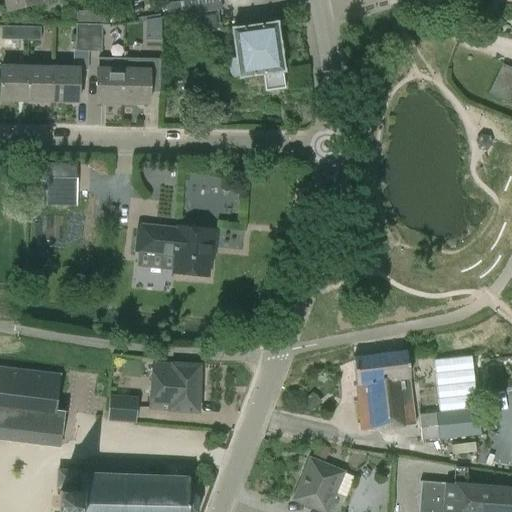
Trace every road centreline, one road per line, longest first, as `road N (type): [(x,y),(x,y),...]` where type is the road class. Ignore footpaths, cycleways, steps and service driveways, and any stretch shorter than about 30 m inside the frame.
road 1 (residential): [(332,148),(328,211),(224,511)]
road 2 (residential): [(332,148),(0,131)]
road 3 (residential): [(320,0),(332,148)]
